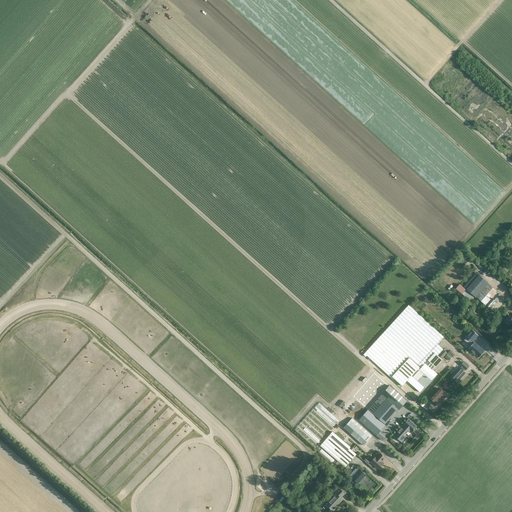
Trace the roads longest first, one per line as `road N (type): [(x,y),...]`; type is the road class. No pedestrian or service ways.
road 1 (unknown): [(153,0),(75,84),(73,98),(444,427)]
road 2 (unknown): [(511,161),(332,0)]
road 3 (tertiary): [(370,511),(505,359)]
